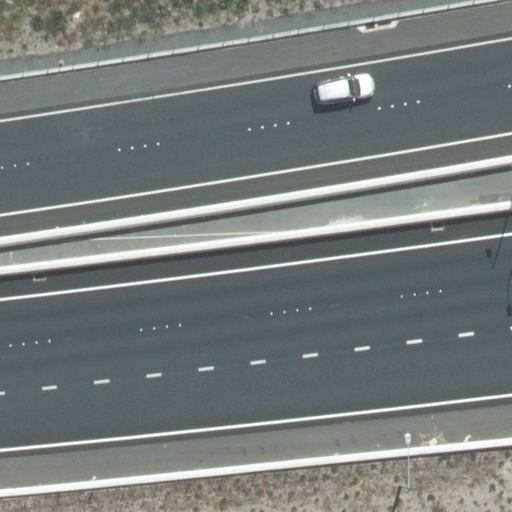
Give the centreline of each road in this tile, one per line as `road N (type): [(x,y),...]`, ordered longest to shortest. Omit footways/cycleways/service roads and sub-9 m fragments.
road 1 (motorway): [(0,159),(511,80)]
road 2 (motorway): [(511,281),(4,346)]
road 3 (motorway): [(511,344),(4,346)]
